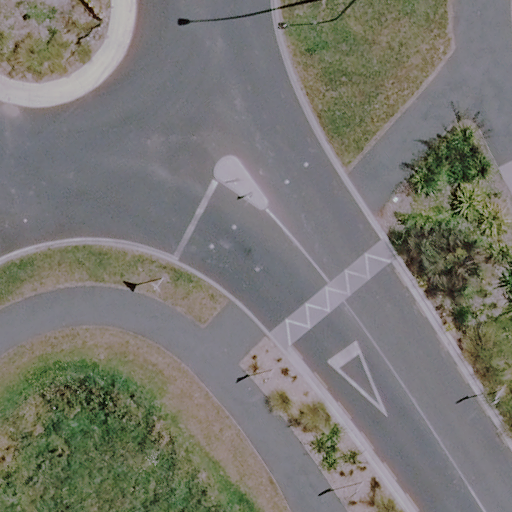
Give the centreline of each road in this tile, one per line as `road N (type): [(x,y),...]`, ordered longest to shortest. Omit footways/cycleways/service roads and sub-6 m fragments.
road 1 (tertiary): [(483,511),(317,267),(221,171),(156,126)]
road 2 (tertiary): [(156,126),(81,171),(0,175)]
road 3 (tertiary): [(205,0),(198,56),(156,126)]
